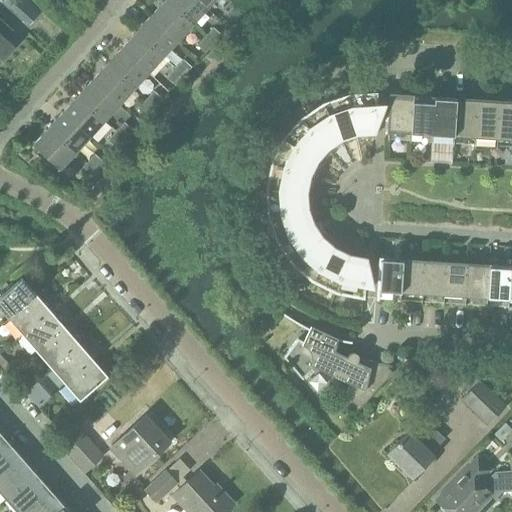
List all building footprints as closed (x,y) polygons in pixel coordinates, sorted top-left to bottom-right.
[(165,0),(150,16),(177,41),(192,25),(165,0)] [(196,0),(165,0),(192,25),(206,9),(196,0)] [(196,0),(206,9),(214,0),(196,0)] [(243,12),(250,4),(246,0),(238,0),(235,4),(243,12)] [(234,21),(243,12),(235,4),(226,14),(234,21)] [(150,16),(136,32),(162,57),(177,41),(150,16)] [(0,58),(9,49),(2,42),(12,30),(0,18),(0,58)] [(214,43),(221,35),(213,27),(206,35),(214,43)] [(121,48),(148,73),(162,57),(136,32),(121,48)] [(205,53),(214,43),(206,35),(196,45),(205,53)] [(107,64),(133,89),(148,73),(121,48),(107,64)] [(184,75),(191,67),(183,59),(176,67),(184,75)] [(107,64),(92,80),(119,104),(133,89),(107,64)] [(175,85),(184,75),(176,67),(167,77),(175,85)] [(92,80),(78,96),(104,120),(119,104),(92,80)] [(154,107),(162,99),(153,91),(145,100),(154,107)] [(356,139),(372,137),(375,94),(348,95),(347,96),(356,139)] [(388,139),(410,140),(413,96),(390,95),(388,139)] [(78,96),(63,112),(90,136),(104,120),(78,96)] [(324,103),(322,104),(342,144),(348,141),(356,139),(347,96),(324,103)] [(434,98),(413,96),(410,140),(431,141),(434,98)] [(431,141),(453,143),(456,99),(434,98),(431,141)] [(477,100),(456,99),(453,143),(474,144),(477,100)] [(145,116),(154,107),(145,100),(137,109),(145,116)] [(496,146),(499,102),(477,100),(474,144),(496,146)] [(511,102),(499,102),(496,146),(511,146),(511,102)] [(301,119),(330,151),(335,147),(342,144),(322,104),(301,119)] [(63,112),(48,128),(75,152),(90,136),(63,112)] [(283,138),(320,163),(324,156),(329,152),(330,151),(301,119),(300,119),(283,138)] [(124,138),(132,130),(124,123),(116,131),(124,138)] [(48,128),(33,145),(40,151),(38,154),(51,165),(53,163),(60,169),(75,152),(48,128)] [(116,148),(124,138),(116,131),(108,140),(116,148)] [(271,163),(313,177),(316,169),(320,163),(283,138),(283,139),(271,162),(271,163)] [(95,170),(103,162),(94,154),(86,163),(95,170)] [(86,179),(95,170),(86,163),(78,172),(86,179)] [(266,188),(266,189),(310,192),(311,184),(313,177),(271,163),(266,188)] [(268,216),(311,207),(311,205),(310,199),(310,192),(266,189),(266,191),(268,216)] [(276,239),(277,241),(316,221),(313,214),(311,207),(268,216),(276,239)] [(265,209),(249,212),(251,220),(267,217),(265,209)] [(253,228),(268,225),(267,217),(251,220),(253,228)] [(292,263),(324,234),(323,233),(320,228),(316,221),(277,241),(291,262),(292,263)] [(329,239),(324,234),(292,263),(292,264),(310,280),(313,281),(336,244),(329,239)] [(336,244),(313,281),(334,292),(336,292),(350,251),(344,249),(336,244)] [(357,252),(350,251),(336,292),(362,297),(365,254),(357,252)] [(376,299),(399,301),(402,260),(379,258),(376,299)] [(424,261),(402,260),(399,301),(421,302),(424,261)] [(421,302),(442,304),(445,263),(424,261),(421,302)] [(467,264),(445,263),(442,304),(464,305),(467,264)] [(486,306),(488,265),(467,264),(464,305),(486,306)] [(510,267),(488,265),(486,306),(507,308),(510,267)] [(0,295),(0,310),(8,319),(36,295),(21,278),(0,295)] [(50,311),(36,295),(8,319),(22,336),(50,311)] [(64,327),(50,311),(22,336),(36,352),(64,327)] [(36,352),(50,368),(78,344),(64,327),(36,352)] [(283,358),(300,378),(313,367),(350,384),(344,396),(359,409),(392,374),(387,369),(387,367),(388,367),(388,366),(357,359),(357,357),(356,356),(356,355),(355,354),(354,353),(352,353),(351,353),(350,353),(348,353),(347,354),(346,355),(346,356),(345,358),(333,352),(336,339),(308,329),(302,342),(297,340),(283,358)] [(93,360),(78,344),(50,368),(64,384),(93,360)] [(107,376),(93,360),(64,384),(79,401),(82,398),(88,393),(88,392),(93,388),(107,376)] [(13,361),(4,369),(10,375),(19,368),(13,361)] [(37,381),(24,392),(33,401),(45,390),(37,381)] [(479,381),(461,399),(487,425),(505,406),(479,381)] [(88,393),(82,398),(86,402),(92,397),(88,393)] [(114,446),(136,471),(166,443),(144,418),(122,437),(123,438),(114,446)] [(409,431),(387,454),(411,478),(433,455),(430,452),(444,439),(433,428),(419,441),(409,431)] [(102,456),(80,431),(61,447),(84,472),(102,456)] [(0,447),(0,476),(21,458),(7,442),(0,447)] [(35,474),(21,458),(0,476),(0,494),(5,500),(35,474)] [(511,462),(511,480),(511,484),(493,486),(493,491),(489,494),(472,478),(484,466),(476,458),(435,501),(439,505),(439,508),(442,511),(473,511),(479,506),(482,509),(491,510),(491,501),(501,491),(511,490),(511,462)] [(199,470),(171,495),(186,511),(223,511),(233,503),(216,484),(213,486),(199,470)] [(145,490),(155,502),(176,483),(165,471),(145,490)] [(5,500),(15,511),(24,511),(49,490),(35,474),(5,500)] [(57,511),(64,507),(49,490),(24,511),(57,511)]
